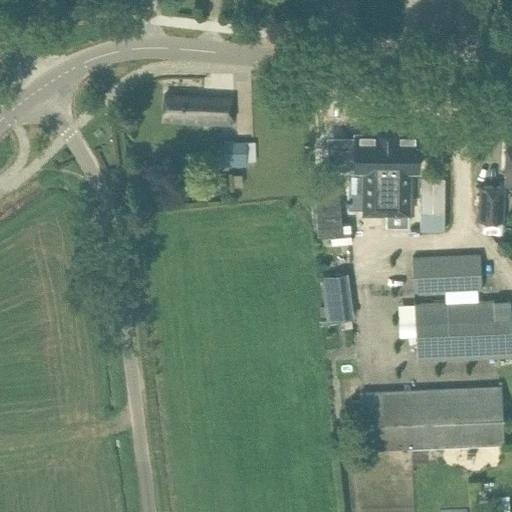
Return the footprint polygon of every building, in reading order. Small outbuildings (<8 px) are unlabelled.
[(163,122),(183,123),(230,126),(232,98),(165,95),(163,122)] [(326,141),(326,165),(354,165),(364,165),(363,210),(385,210),(386,129),(354,129),(354,141),(326,141)] [(386,129),(385,210),(405,210),(405,166),(418,166),(418,130),(386,129)] [(219,142),(220,161),(247,159),(246,141),(219,142)] [(428,180),(426,216),(450,216),(452,180),(428,180)] [(337,183),(313,187),(318,235),(330,233),(330,241),(350,238),(349,222),(341,223),(337,183)] [(478,219),(502,220),(504,186),(480,185),(478,219)] [(413,289),(413,292),(481,288),(479,254),(411,257),(413,289)] [(322,277),(328,319),(351,316),(345,273),(322,277)] [(414,304),(417,360),(511,355),(511,344),(510,300),(414,304)] [(361,393),(363,449),(503,444),(501,387),(361,393)] [(480,504),(508,503),(507,490),(480,490),(480,504)]
